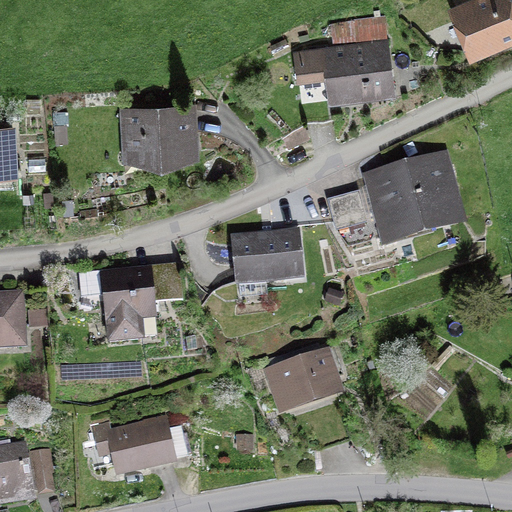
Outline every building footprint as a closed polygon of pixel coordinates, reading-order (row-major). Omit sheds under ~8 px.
[(511,22),(502,0),(479,0),(454,11),(471,52),(511,34),(511,22)] [(380,15),(355,18),(357,33),(382,30),(380,15)] [(383,39),(324,47),(327,74),(330,98),(389,90),(383,39)] [(327,74),(324,47),(299,50),(302,77),(327,74)] [(149,148),(149,157),(193,154),(191,131),(195,131),(194,112),(165,114),(164,107),(127,109),(129,149),(149,148)] [(0,172),(12,172),(10,127),(0,127),(0,172)] [(388,235),(456,217),(440,160),(372,179),(388,235)] [(358,192),(329,200),(337,228),(365,220),(358,192)] [(296,230),(234,237),(238,282),(301,276),(296,230)] [(154,302),(183,300),(180,271),(132,275),(131,271),(104,273),(104,271),(81,273),(83,297),(106,295),(111,341),(158,337),(154,302)] [(0,347),(25,346),(22,301),(0,302),(0,347)] [(422,334),(402,352),(416,367),(435,349),(422,334)] [(320,353),(269,370),(275,388),(284,385),(290,402),(331,388),(327,377),(339,374),(330,346),(319,350),(320,353)] [(165,425),(163,417),(144,422),(145,429),(138,431),(136,424),(111,430),(109,422),(92,426),(99,455),(114,451),(118,473),(173,460),(173,458),(186,455),(186,451),(190,450),(184,421),(165,425)] [(0,501),(29,496),(21,449),(0,452),(0,501)] [(51,473),(47,452),(32,455),(39,492),(52,489),(49,474),(51,473)]
